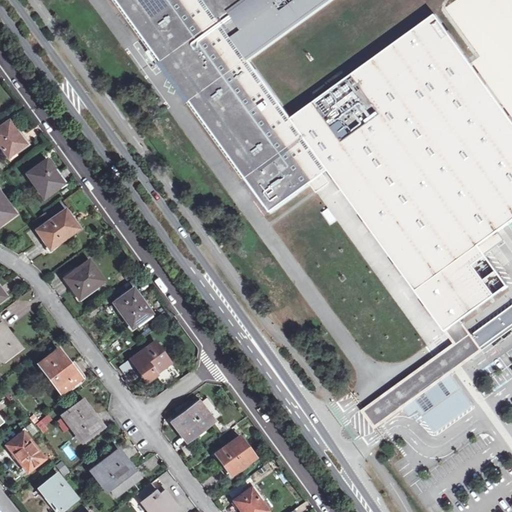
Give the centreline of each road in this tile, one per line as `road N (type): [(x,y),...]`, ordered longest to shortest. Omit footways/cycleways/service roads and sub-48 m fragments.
road 1 (tertiary): [(382,511),(20,0)]
road 2 (tertiary): [(0,21),(361,511)]
road 3 (residential): [(0,58),(218,361)]
road 4 (residential): [(0,250),(41,281),(141,415)]
road 5 (residential): [(218,361),(326,511)]
